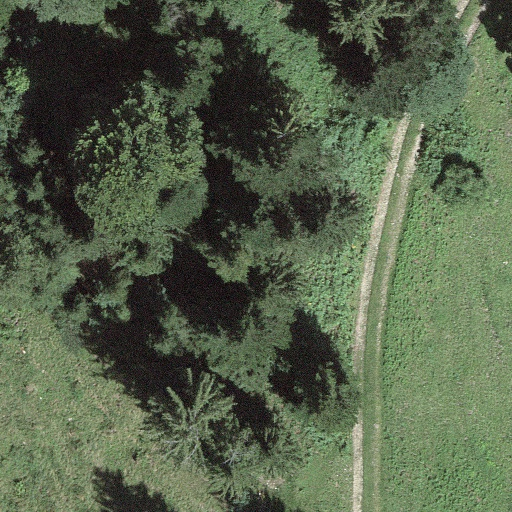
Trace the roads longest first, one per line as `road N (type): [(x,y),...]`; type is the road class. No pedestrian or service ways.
road 1 (track): [(476,0),(406,147),(386,228),(366,397),(367,511)]
road 2 (track): [(239,511),(162,408),(0,259)]
